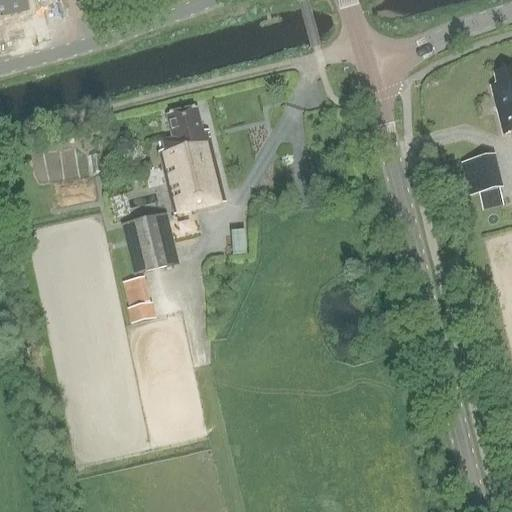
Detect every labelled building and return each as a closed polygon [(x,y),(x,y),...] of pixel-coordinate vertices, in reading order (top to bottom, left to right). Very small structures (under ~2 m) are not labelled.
[(0,0),(0,17),(27,12),(24,0),(0,0)] [(502,138),(511,135),(511,71),(494,76),(497,87),(490,89),(502,138)] [(173,215),(224,203),(207,132),(202,133),(196,111),(166,118),(172,142),(162,145),(164,153),(158,154),(173,215)] [(499,191),(478,196),(482,213),(503,208),(499,191)] [(121,227),(133,278),(179,267),(167,216),(121,227)] [(232,254),(246,253),(245,230),(231,231),(232,254)] [(150,306),(129,311),(133,326),(154,321),(150,306)]
